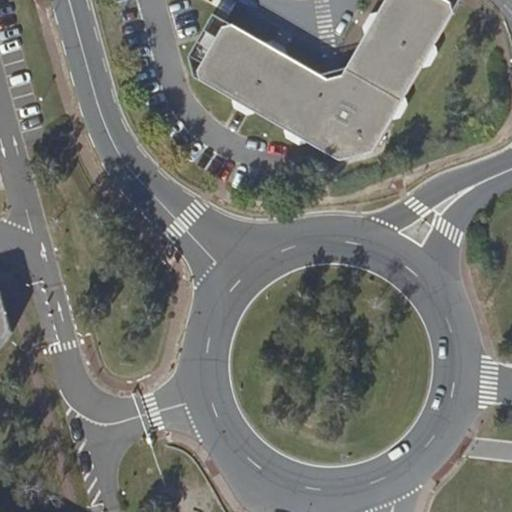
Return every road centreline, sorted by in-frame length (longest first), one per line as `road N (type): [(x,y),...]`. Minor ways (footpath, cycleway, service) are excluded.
road 1 (tertiary): [(67,0),(95,106),(128,167),(241,277)]
road 2 (tertiary): [(358,488),(402,470),(435,436),(452,408),(458,375),(445,313),(422,279),(390,254)]
road 3 (tertiary): [(209,398),(226,436),(253,466),(300,489),(358,488)]
road 4 (tertiary): [(390,254),(311,241),(241,277)]
road 5 (tertiary): [(390,254),(461,190),(511,169)]
road 6 (tertiary): [(241,277),(215,314),(205,357),(209,398)]
road 7 (unclassified): [(209,398),(87,433)]
